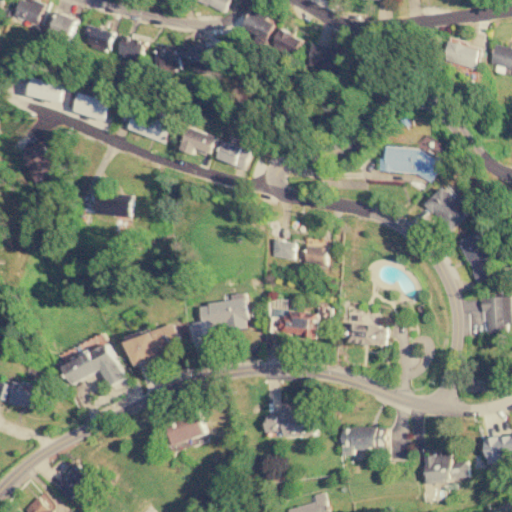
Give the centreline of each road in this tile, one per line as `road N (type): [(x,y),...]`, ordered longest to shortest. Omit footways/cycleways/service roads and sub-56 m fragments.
road 1 (residential): [(511,500),(500,402),(441,406),(275,364),(233,366),(168,386),(42,451),(0,487)]
road 2 (residential): [(267,183),(371,210),(420,243),(451,293),(455,317),(441,406)]
road 3 (residential): [(511,171),(476,152),(429,100),(400,94),(341,145),(277,167),(267,183)]
road 4 (residential): [(29,102),(180,164),(267,183)]
road 5 (residential): [(511,8),(348,22),(294,0)]
road 6 (residential): [(103,0),(186,21),(232,15),(244,0)]
